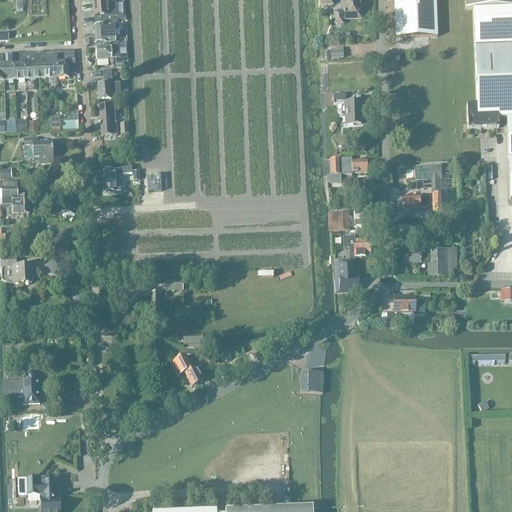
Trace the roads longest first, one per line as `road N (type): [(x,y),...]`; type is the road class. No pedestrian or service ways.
road 1 (unclassified): [(113,449),(97,391),(75,0)]
road 2 (unclassified): [(113,449),(275,363),(357,312),(384,285)]
road 3 (unclassified): [(384,285),(377,0)]
road 4 (unclassified): [(511,284),(384,285)]
